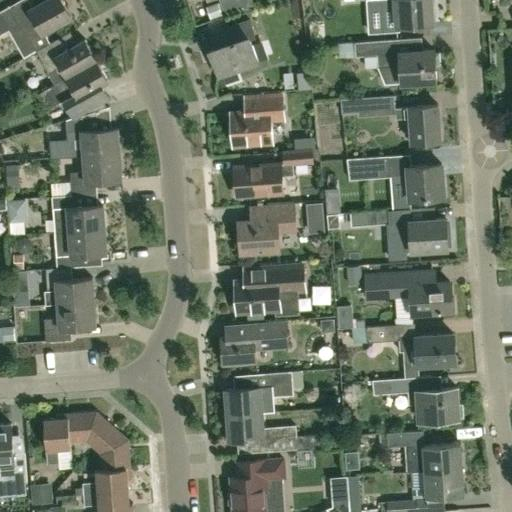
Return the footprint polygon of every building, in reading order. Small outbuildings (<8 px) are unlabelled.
[(18,0),(0,10),(0,34),(20,23),(30,40),(73,16),(63,0),(18,0)] [(381,0),(382,11),(395,10),(397,25),(432,22),(430,0),(381,0)] [(250,36),(256,34),(251,20),(211,33),(216,46),(210,48),(219,75),(259,62),(250,36)] [(55,83),(68,75),(97,59),(86,38),(62,52),(55,40),(36,50),(49,71),(55,83)] [(400,65),(401,82),(401,83),(436,80),(435,67),(440,67),(439,52),(434,52),(434,50),(423,50),(399,52),(398,39),(354,42),(355,53),(355,56),(365,56),(376,55),(377,67),(378,67),(400,65)] [(261,59),(273,56),(269,43),(258,46),(261,59)] [(109,80),(97,59),(68,75),(55,83),(74,116),(93,106),(86,93),(109,80)] [(299,76),(302,92),(313,91),(311,74),(299,76)] [(245,97),(246,111),(231,112),(234,144),(273,141),(271,119),(284,118),(283,94),(245,97)] [(410,117),(411,125),(407,126),(404,130),(405,135),(407,138),(410,139),(412,139),(412,141),(440,140),(437,104),(409,106),(395,107),(394,95),(341,99),(342,112),(357,111),(358,117),(395,114),(395,119),(410,117)] [(84,155),(120,152),(118,127),(93,128),(92,111),(67,119),(69,141),(83,140),(84,155)] [(313,162),(313,161),(319,161),(318,149),(312,149),(284,151),(285,163),(281,164),(281,163),(235,166),(237,195),(283,192),(282,175),(294,175),(293,163),(313,162)] [(120,152),(84,155),(85,171),(71,172),(73,194),(98,192),(97,180),(122,178),(120,152)] [(407,167),(395,168),(394,155),(347,158),(350,179),(390,176),(390,184),(408,182),(409,199),(443,196),(441,164),(407,166),(407,167)] [(55,231),(105,227),(104,204),(78,206),(77,194),(53,196),(55,231)] [(278,232),(296,231),(294,202),(250,205),(251,220),(239,221),(241,251),(280,248),(278,232)] [(12,236),(29,236),(29,205),(6,205),(6,221),(12,221),(12,236)] [(388,235),(411,233),(412,251),(447,249),(447,246),(451,246),(450,231),(446,231),(446,220),(446,219),(446,218),(433,219),(410,220),(410,222),(401,222),(400,208),(393,209),(368,211),(369,224),(387,223),(388,235)] [(55,231),(56,245),(58,267),(83,265),(82,254),(107,252),(105,227),(55,231)] [(243,268),(244,280),(236,280),(238,310),(280,308),(279,291),(305,289),(303,264),(243,268)] [(46,303),(94,300),(93,277),(72,278),(72,266),(47,268),(48,290),(46,294),(46,303)] [(413,313),(452,310),(450,281),(434,282),(433,270),(366,275),(368,297),(411,294),(413,313)] [(94,300),(46,303),(47,305),(59,304),(60,317),(45,318),(47,339),(71,338),(71,327),(96,325),(94,300)] [(225,324),(226,337),(222,337),(224,362),(257,360),(256,347),(289,345),(287,319),(225,324)] [(393,340),(392,324),(353,327),(354,342),(367,341),(368,342),(393,340)] [(18,331),(3,332),(4,343),(19,342),(18,331)] [(399,337),(399,339),(400,351),(417,350),(417,364),(455,362),(454,333),(399,337)] [(294,395),(293,388),(304,387),(302,370),(256,373),(257,386),(225,389),(227,415),(263,412),(262,397),(294,395)] [(409,390),(408,378),(373,380),(374,394),(408,392),(409,404),(418,403),(419,420),(459,418),(457,387),(409,390)] [(98,442),(113,425),(97,411),(69,413),(71,441),(94,439),(98,442)] [(318,433),(297,435),(296,425),(264,427),(263,412),(227,415),(229,440),(261,438),(262,451),(298,449),(298,448),(319,446),(318,433)] [(71,446),(71,441),(69,413),(57,414),(57,417),(45,418),(48,463),(60,462),(59,447),(71,446)] [(12,423),(0,423),(0,483),(26,482),(27,481),(25,452),(14,453),(13,434),(12,423)] [(103,468),(131,466),(129,438),(113,425),(98,442),(101,445),(103,468)] [(407,472),(425,470),(462,468),(460,442),(424,444),(424,442),(419,442),(418,430),(387,432),(388,445),(405,444),(407,472)] [(361,473),(361,456),(347,456),(347,473),(361,473)] [(239,476),(231,477),(233,511),(265,511),(264,491),(267,490),(266,478),(285,476),(284,458),(265,459),(237,461),(239,476)] [(84,494),(129,490),(128,478),(131,478),(131,466),(103,468),(97,468),(98,481),(83,482),(84,494)] [(462,468),(425,470),(426,496),(464,494),(462,468)] [(350,511),(361,511),(361,505),(362,505),(360,475),(348,476),(350,502),(350,511)] [(52,482),(31,483),(32,503),(53,501),(52,482)] [(129,490),(84,494),(85,505),(100,504),(100,511),(133,511),(133,502),(130,503),(129,490)] [(387,511),(418,511),(418,499),(387,501),(387,511)] [(350,511),(350,502),(334,508),(328,511),(329,511),(350,511)]
